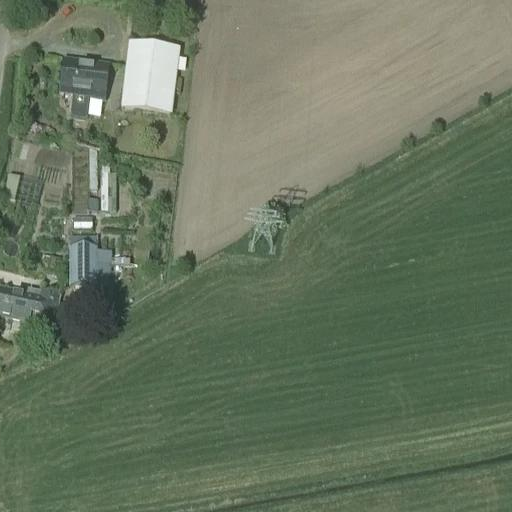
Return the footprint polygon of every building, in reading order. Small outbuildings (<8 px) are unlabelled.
[(128,48),(119,113),(169,120),(177,54),(128,48)] [(63,65),(58,97),(71,99),(71,101),(103,105),(108,70),(63,65)] [(7,181),(2,204),(13,206),(19,184),(7,181)] [(86,206),(86,217),(96,217),(96,206),(86,206)] [(92,240),(66,242),(66,254),(68,293),(95,292),(93,252),(92,240)] [(0,293),(0,320),(20,325),(19,329),(50,336),(57,301),(39,297),(38,302),(0,293)]
